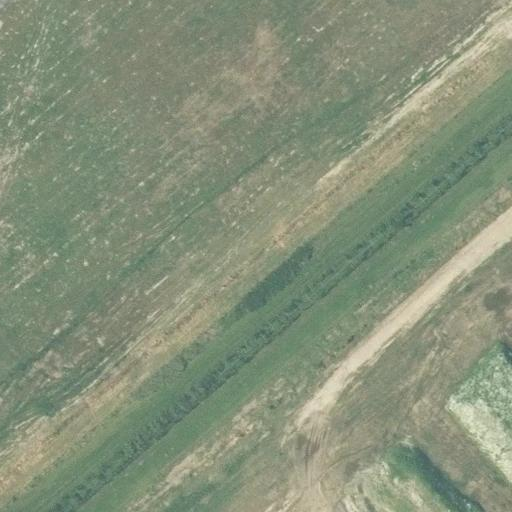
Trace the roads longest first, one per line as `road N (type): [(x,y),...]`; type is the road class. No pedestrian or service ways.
road 1 (residential): [(454,0),(0,396)]
road 2 (residential): [(240,511),(511,275)]
